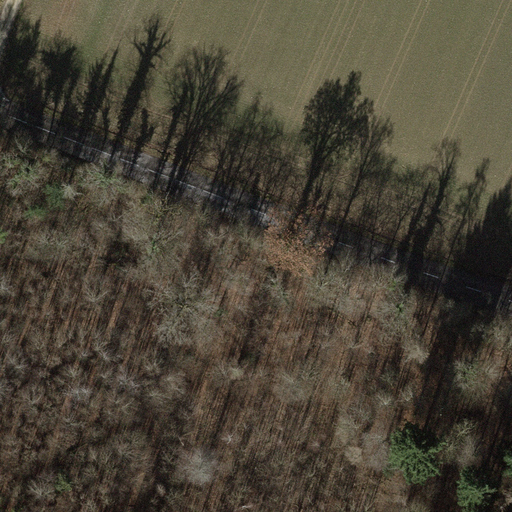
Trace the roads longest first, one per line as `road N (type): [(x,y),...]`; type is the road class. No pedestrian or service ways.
road 1 (tertiary): [(511,301),(0,110)]
road 2 (track): [(0,184),(244,348)]
